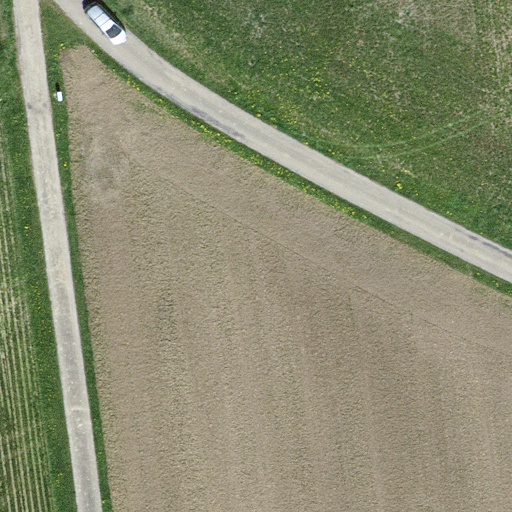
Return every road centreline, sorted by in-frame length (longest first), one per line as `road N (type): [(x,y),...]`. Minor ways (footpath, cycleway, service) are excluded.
road 1 (unclassified): [(27,0),(92,511)]
road 2 (unclassified): [(73,0),(177,87),(511,259)]
